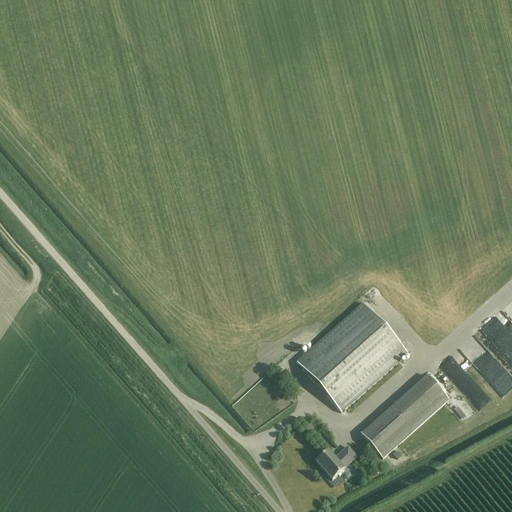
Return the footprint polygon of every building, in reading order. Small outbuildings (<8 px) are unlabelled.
[(386,282),(382,285),(391,299),(396,295),(386,282)] [(407,355),(363,305),(296,365),(341,415),(407,355)] [(493,335),(511,352),(511,325),(506,320),(493,335)] [(469,345),(511,392),(511,366),(482,333),(469,345)] [(475,366),(482,361),(472,348),(465,353),(475,366)] [(468,362),(458,371),(487,404),(498,395),(468,362)] [(427,378),(361,437),(382,461),(449,401),(427,378)] [(328,454),(328,453),(316,464),(332,482),(338,477),(339,478),(344,474),(342,473),(344,471),(343,470),(343,471),(341,468),(347,462),(349,465),(356,459),(347,449),(340,455),(341,455),(335,461),(328,454)] [(398,452),(393,457),(397,461),(402,456),(398,452)]
